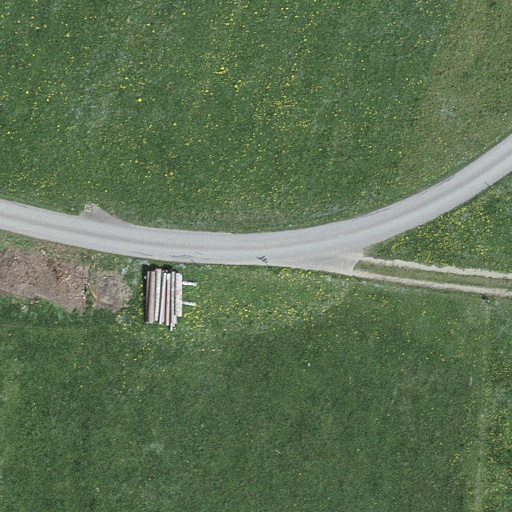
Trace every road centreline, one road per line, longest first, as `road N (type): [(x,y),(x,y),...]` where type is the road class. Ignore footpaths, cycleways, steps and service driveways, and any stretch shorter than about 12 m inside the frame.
road 1 (unclassified): [(0,205),(146,235),(300,242),(419,203),(511,144)]
road 2 (track): [(511,274),(365,259),(300,242)]
